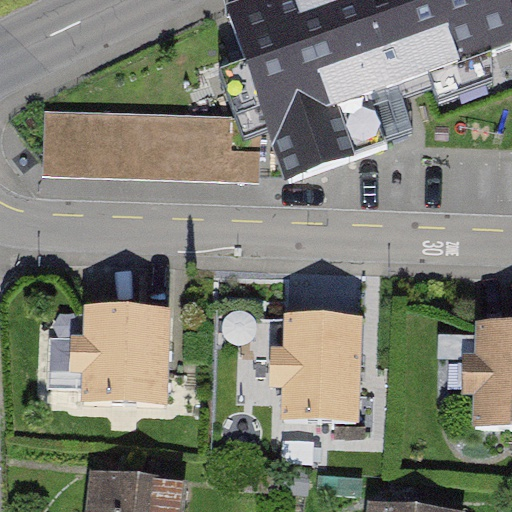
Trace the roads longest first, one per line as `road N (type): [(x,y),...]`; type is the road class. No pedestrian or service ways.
road 1 (residential): [(0,213),(24,221),(511,241)]
road 2 (primary): [(140,0),(0,64)]
